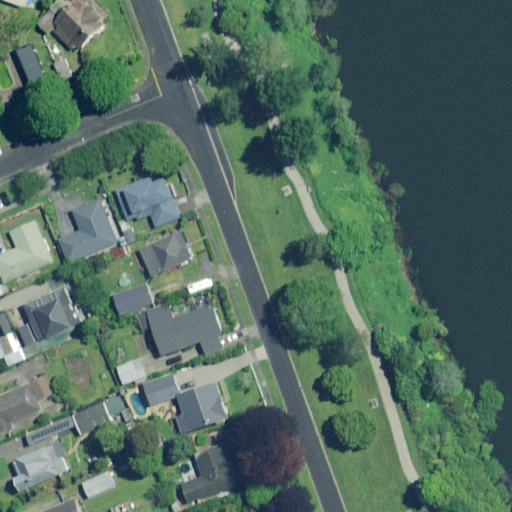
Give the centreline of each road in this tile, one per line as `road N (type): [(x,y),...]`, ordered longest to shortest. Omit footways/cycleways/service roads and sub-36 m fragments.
road 1 (residential): [(179,87),(332,511)]
road 2 (residential): [(179,87),(0,165)]
